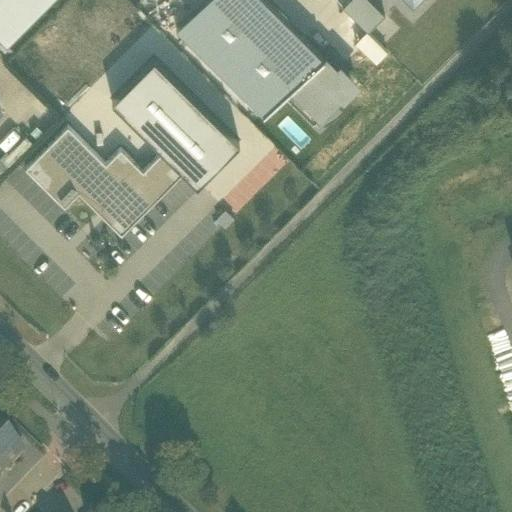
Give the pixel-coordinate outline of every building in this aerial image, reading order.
[(0,0),(0,34),(6,41),(46,0),(0,0)] [(323,53),(269,0),(202,0),(175,27),(263,114),(292,85),(323,53)] [(371,0),(346,0),(342,5),(367,31),(384,13),(371,0)] [(388,54),(366,33),(355,44),(377,65),(388,54)] [(351,80),(323,53),(292,85),(319,112),(351,80)] [(162,149),(183,170),(196,183),(239,140),(153,56),(111,99),(162,149)] [(67,124),(25,166),(64,205),(78,191),(101,214),(121,233),(183,170),(162,149),(142,169),(120,147),(105,161),(67,124)] [(8,151),(14,157),(31,140),(24,134),(8,151)] [(0,171),(14,157),(8,151),(6,149),(0,154),(0,171)] [(26,441),(8,423),(0,431),(0,432),(18,450),(26,441)] [(0,467),(5,472),(22,454),(18,450),(0,432),(0,467)]
